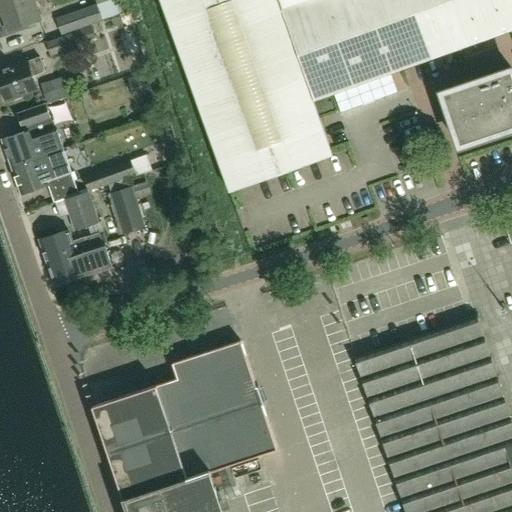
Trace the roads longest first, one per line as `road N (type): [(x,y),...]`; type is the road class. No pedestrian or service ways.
road 1 (unclassified): [(54,340),(511,187)]
road 2 (residential): [(111,511),(54,340)]
road 3 (residential): [(54,340),(0,185)]
